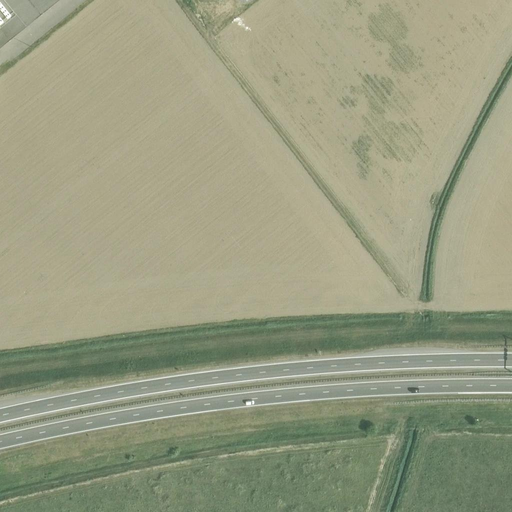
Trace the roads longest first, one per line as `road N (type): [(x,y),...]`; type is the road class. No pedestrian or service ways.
road 1 (trunk): [(0,442),(239,400),(511,386)]
road 2 (trunk): [(511,360),(239,375),(0,416)]
